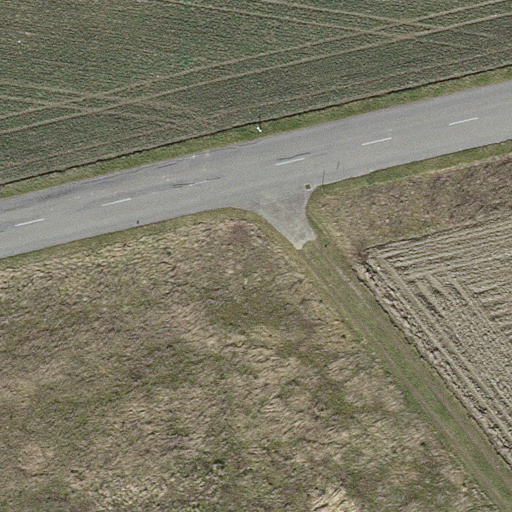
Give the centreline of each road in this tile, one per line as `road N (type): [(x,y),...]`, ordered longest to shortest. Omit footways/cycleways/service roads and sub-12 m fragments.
road 1 (unclassified): [(0,230),(511,110)]
road 2 (track): [(250,173),(511,493)]
